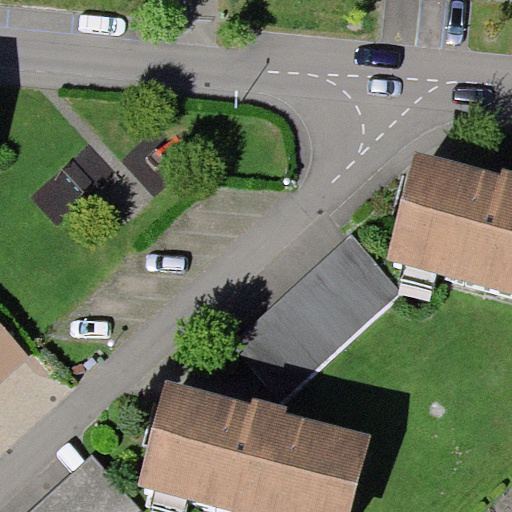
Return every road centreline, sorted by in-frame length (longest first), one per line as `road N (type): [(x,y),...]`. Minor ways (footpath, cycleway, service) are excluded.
road 1 (residential): [(389,77),(355,161),(0,487)]
road 2 (residential): [(389,77),(0,42)]
road 3 (residential): [(511,86),(389,77)]
